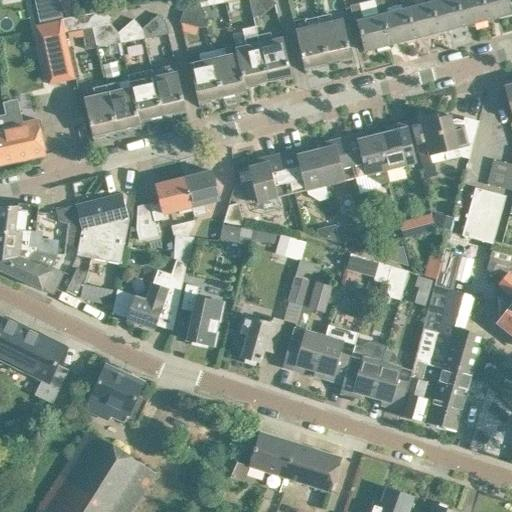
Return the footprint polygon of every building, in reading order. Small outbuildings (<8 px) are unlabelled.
[(59,0),(36,0),(40,21),(63,16),(59,0)] [(271,0),(250,0),(254,17),(254,18),(261,16),(275,4),(271,0)] [(377,15),(373,0),(372,0),(359,3),(350,5),(355,23),(358,23),(365,51),(390,45),(382,14),(377,15)] [(373,0),(377,15),(382,14),(390,45),(414,39),(406,8),(402,9),(388,13),(385,0),(373,0)] [(399,0),(402,9),(406,8),(414,39),(439,32),(431,2),(427,3),(412,7),(410,0),(399,0)] [(426,0),(427,3),(431,2),(439,32),(463,26),(456,0),(426,0)] [(456,0),(463,26),(487,20),(481,0),(456,0)] [(481,0),(487,20),(511,13),(511,11),(509,0),(481,0)] [(207,25),(203,6),(185,9),(181,22),(200,27),(207,25)] [(65,33),(93,27),(110,23),(112,21),(110,9),(64,19),(62,19),(65,33)] [(158,14),(142,27),(145,38),(169,33),(167,23),(158,14)] [(331,14),(318,17),(328,61),(346,57),(346,61),(351,60),(352,64),(353,63),(343,21),(333,23),(331,14)] [(328,61),(318,17),(306,20),(308,29),(296,31),(306,74),(307,74),(306,70),(311,69),(310,65),(328,61)] [(145,38),(142,27),(134,19),(118,32),(121,43),(145,38)] [(61,20),(36,26),(49,84),(74,78),(61,20)] [(110,23),(93,27),(98,47),(104,46),(118,32),(110,23)] [(236,50),(238,55),(245,88),(247,98),(248,98),(246,89),(251,88),(250,84),(268,80),(256,26),(243,28),(247,47),(236,50)] [(270,32),(258,35),(268,80),(285,76),(286,80),(291,79),(292,82),(293,82),(289,62),(284,39),(272,41),(270,32)] [(226,48),(212,51),(222,95),(240,91),(241,95),(246,94),(247,98),(245,88),(238,55),(228,57),(226,48)] [(222,95),(212,51),(200,54),(202,62),(190,65),(200,108),(201,108),(200,105),(205,103),(204,99),(222,95)] [(175,64),(152,69),(162,114),(180,110),(181,114),(186,113),(186,116),(188,116),(175,64)] [(144,118),(162,114),(152,69),(140,72),(129,74),(130,80),(131,84),(132,89),(140,123),(145,122),(144,118)] [(119,82),(105,85),(115,130),(134,125),(135,129),(140,128),(141,132),(142,131),(140,123),(132,89),(121,91),(119,82)] [(115,130),(105,85),(93,88),(95,98),(84,101),(89,123),(94,142),(95,142),(94,139),(99,137),(98,134),(115,130)] [(474,141),(479,121),(464,117),(462,126),(456,125),(453,126),(450,115),(439,118),(438,114),(420,119),(421,123),(412,126),(417,146),(426,144),(430,156),(445,152),(447,160),(461,157),(469,159),(474,141)] [(4,115),(0,115),(0,151),(3,164),(46,155),(41,135),(38,120),(24,123),(6,127),(4,115)] [(391,132),(377,135),(386,171),(386,170),(417,163),(407,122),(390,126),(391,132)] [(362,133),(345,137),(356,178),(359,193),(381,187),(380,184),(389,182),(386,170),(386,171),(377,135),(363,138),(362,133)] [(330,147),(316,150),(325,186),(356,178),(345,137),(329,142),(330,147)] [(325,186),(316,150),(302,154),(301,149),(284,153),(294,194),(307,190),(307,194),(318,200),(328,198),(325,186)] [(238,170),(242,183),(246,201),(257,199),(258,203),(289,195),(279,154),(262,158),(264,163),(238,170)] [(212,171),(184,178),(192,211),(195,219),(208,216),(206,208),(205,204),(219,199),(217,190),(212,171)] [(192,211),(184,178),(156,185),(160,201),(138,206),(136,230),(139,241),(157,235),(154,223),(166,220),(165,214),(179,211),(180,215),(192,211)] [(474,187),(462,235),(493,243),(505,195),(486,190),(474,187)] [(81,229),(81,231),(81,236),(77,255),(121,264),(125,244),(129,221),(122,194),(75,205),(81,229)] [(223,222),(244,225),(239,202),(229,204),(223,222)] [(0,270),(2,271),(4,265),(18,267),(19,257),(25,260),(34,251),(35,250),(36,247),(28,246),(30,231),(36,232),(39,205),(18,203),(18,206),(0,207),(0,270)] [(399,222),(403,237),(435,229),(431,214),(399,222)] [(220,239),(250,244),(253,230),(223,224),(220,239)] [(177,239),(176,259),(187,263),(188,264),(193,240),(177,239)] [(4,265),(2,271),(54,295),(65,272),(52,266),(57,255),(53,255),(53,253),(35,250),(34,251),(25,260),(19,257),(18,267),(4,265)] [(437,281),(435,286),(454,291),(463,255),(462,255),(445,250),(442,261),(437,281)] [(346,270),(374,278),(379,263),(350,254),(346,270)] [(187,263),(176,259),(171,274),(158,269),(147,302),(136,298),(137,296),(118,290),(112,314),(113,315),(114,314),(128,318),(128,320),(154,328),(162,305),(176,310),(176,311),(177,311),(187,263)] [(302,260),(300,259),(295,277),(288,301),(302,305),(309,281),(310,281),(315,263),(302,260)] [(511,278),(508,275),(511,266),(491,261),(488,276),(500,285),(499,286),(503,290),(504,290),(504,289),(511,295),(511,278)] [(408,272),(390,266),(385,281),(403,287),(408,272)] [(77,269),(67,291),(77,296),(87,274),(77,269)] [(324,312),(331,286),(316,282),(309,307),(324,312)] [(187,340),(193,341),(193,344),(207,347),(207,344),(214,346),(223,303),(196,297),(199,287),(186,284),(181,309),(193,311),(187,340)] [(443,368),(443,369),(452,371),(454,374),(470,378),(483,334),(464,329),(473,297),(463,294),(454,291),(435,286),(424,331),(452,338),(446,359),(443,368)] [(511,295),(504,289),(504,290),(503,290),(496,298),(498,323),(511,333),(510,337),(511,338),(511,295)] [(247,316),(244,325),(242,333),(248,335),(241,358),(261,363),(264,351),(274,353),(283,320),(270,317),(268,322),(247,316)] [(66,347),(5,318),(0,328),(0,358),(42,379),(35,394),(53,403),(69,370),(58,364),(66,347)] [(301,367),(315,371),(325,336),(294,327),(283,367),(299,372),(301,367)] [(402,411),(400,416),(423,423),(429,404),(430,400),(422,398),(427,382),(422,381),(427,364),(429,354),(446,359),(452,338),(424,331),(413,371),(413,373),(402,411)] [(327,380),(343,384),(343,385),(355,344),(325,336),(315,371),(328,375),(327,380)] [(358,393),(372,397),(385,350),(386,345),(369,340),(361,346),(355,344),(343,385),(343,384),(340,394),(357,398),(358,393)] [(384,406),(402,411),(413,373),(413,371),(400,367),(401,365),(394,353),(385,350),(372,397),(386,401),(384,406)] [(106,366),(98,384),(91,397),(92,397),(87,409),(108,420),(111,414),(136,425),(147,401),(137,396),(143,383),(106,366)] [(452,371),(443,369),(427,424),(455,432),(460,416),(462,417),(465,407),(463,406),(470,378),(454,374),(452,371)] [(89,430),(36,511),(130,511),(156,472),(89,430)] [(249,466),(297,481),(331,492),(342,458),(260,432),(249,466)] [(406,511),(412,497),(388,488),(382,503),(372,500),(371,501),(374,502),(371,509),(369,511),(406,511)] [(455,511),(447,509),(448,505),(439,502),(438,506),(435,505),(432,511),(455,511)]
